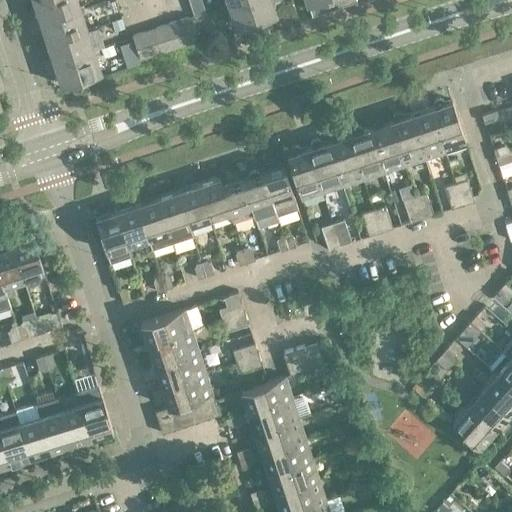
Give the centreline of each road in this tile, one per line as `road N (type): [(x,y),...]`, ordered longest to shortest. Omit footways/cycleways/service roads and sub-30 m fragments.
road 1 (residential): [(98,318),(243,272),(257,281),(497,207),(459,84),(511,68)]
road 2 (tertiary): [(464,12),(170,109)]
road 3 (residential): [(98,318),(51,164)]
road 4 (residential): [(0,500),(146,453)]
road 5 (residential): [(43,142),(0,4)]
road 6 (residential): [(146,453),(98,318)]
road 7 (tertiary): [(51,164),(120,139),(170,109)]
road 8 (tertiary): [(170,109),(43,142)]
